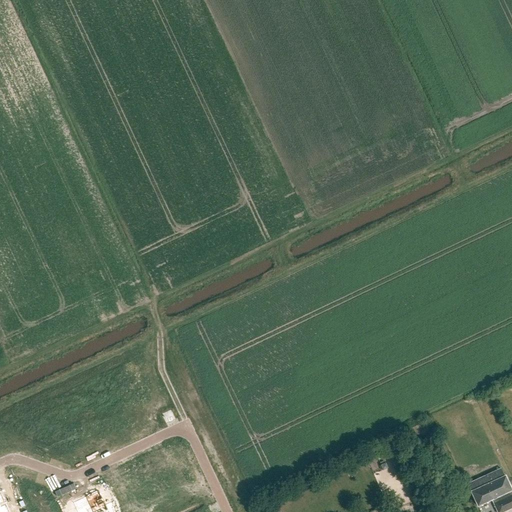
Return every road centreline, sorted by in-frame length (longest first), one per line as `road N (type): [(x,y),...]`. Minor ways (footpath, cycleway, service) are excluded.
road 1 (track): [(149,304),(511,132)]
road 2 (residential): [(0,465),(12,459),(71,478),(185,425),(226,511)]
road 3 (track): [(149,304),(0,375)]
road 4 (track): [(185,425),(161,373),(159,322),(149,304)]
